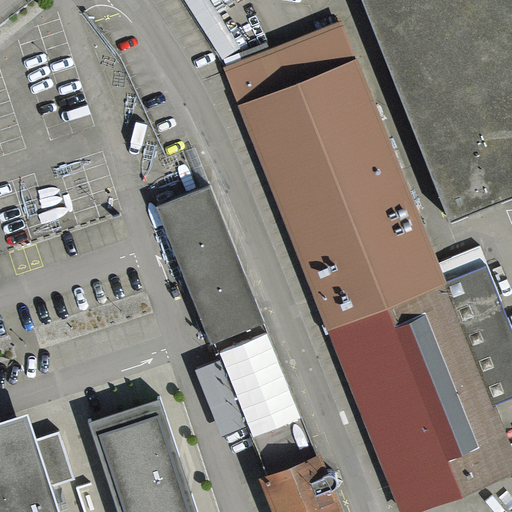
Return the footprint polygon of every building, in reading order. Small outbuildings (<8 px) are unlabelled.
[(511,0),(365,0),(457,223),(511,200),(511,0)] [(341,21),(225,68),(405,511),(410,511),(511,471),(511,444),(495,403),(511,396),(511,322),(480,245),(439,262),(341,21)] [(188,192),(159,204),(215,340),(266,319),(210,183),(188,192)] [(269,339),(195,370),(223,437),(297,406),(269,339)] [(199,511),(159,395),(89,419),(120,511),(199,511)] [(60,511),(26,410),(0,418),(0,511),(60,511)] [(340,511),(319,456),(270,475),(284,511),(340,511)]
